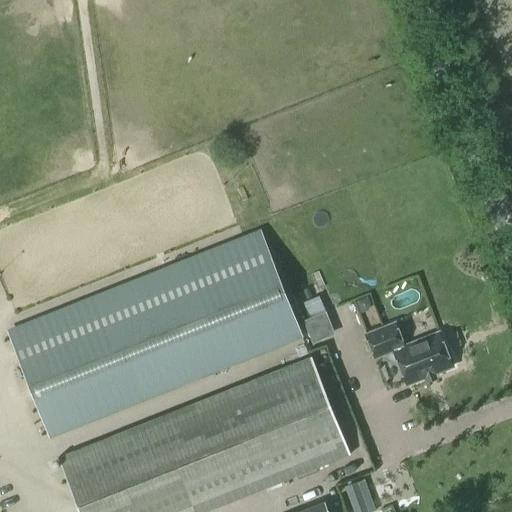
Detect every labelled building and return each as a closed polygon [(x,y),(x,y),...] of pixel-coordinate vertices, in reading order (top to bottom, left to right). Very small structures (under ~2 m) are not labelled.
[(303,338),(263,237),(10,338),(49,438),(303,338)] [(325,313),(302,322),(312,345),(335,336),(325,313)] [(452,367),(450,363),(453,362),(448,350),(445,351),(439,334),(404,348),(395,325),(366,336),(375,358),(394,351),(407,385),(426,378),(427,380),(435,377),(434,375),(452,367)] [(58,459),(79,511),(205,511),(349,455),(311,359),(58,459)] [(373,511),(375,511),(364,482),(346,488),(354,511),(373,511)]
